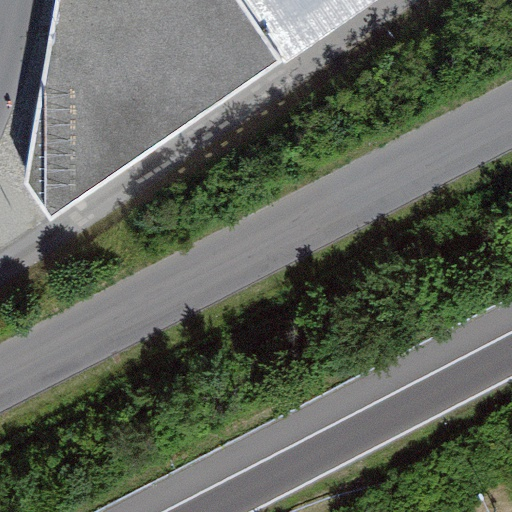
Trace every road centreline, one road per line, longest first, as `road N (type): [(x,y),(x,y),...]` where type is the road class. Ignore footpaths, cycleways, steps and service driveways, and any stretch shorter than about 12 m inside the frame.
road 1 (unclassified): [(0,381),(511,119)]
road 2 (unknown): [(440,0),(264,113),(0,261)]
road 3 (motorway): [(511,350),(199,511)]
